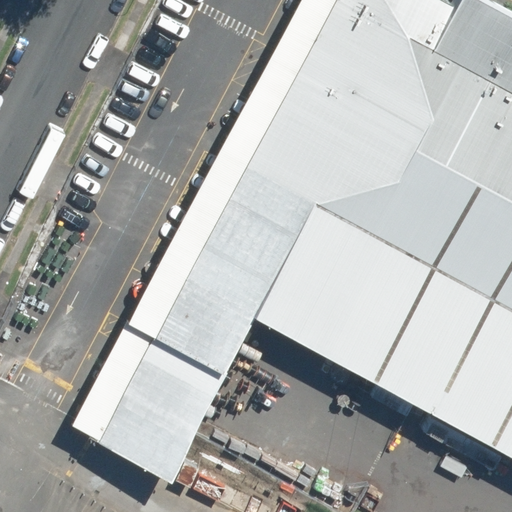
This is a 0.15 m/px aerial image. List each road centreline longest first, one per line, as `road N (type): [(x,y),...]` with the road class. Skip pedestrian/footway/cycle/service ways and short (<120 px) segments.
road 1 (unknown): [(453,503),(251,396)]
road 2 (unclassified): [(0,161),(80,0)]
